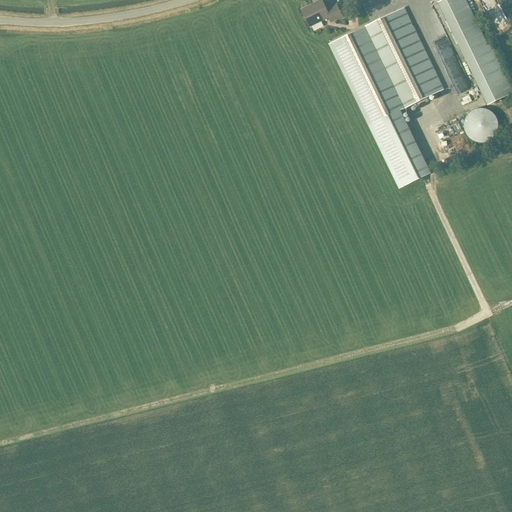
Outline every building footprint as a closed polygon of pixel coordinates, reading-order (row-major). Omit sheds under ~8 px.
[(511,94),(511,91),(490,45),(488,46),(465,0),(444,0),(438,3),(487,106),(511,94)] [(310,27),(329,18),(332,23),(342,17),(336,5),(326,10),(321,1),(301,10),(310,27)] [(397,112),(443,90),(404,8),(337,41),(407,186),(428,176),(397,112)] [(491,22),(497,36),(511,31),(506,16),(491,22)] [(456,53),(446,56),(458,93),(468,90),(456,53)] [(499,124),(499,121),(499,118),(498,115),(496,113),(495,111),(493,109),(491,108),(488,107),(486,107),(483,107),(480,108),(477,109),(475,111),(474,113),(472,115),(471,118),(471,121),(471,124),(472,126),(475,130),(477,132),(479,133),(481,134),(484,135),(487,135),(490,134),(492,133),(494,131),(496,129),(498,126),(499,124)]
